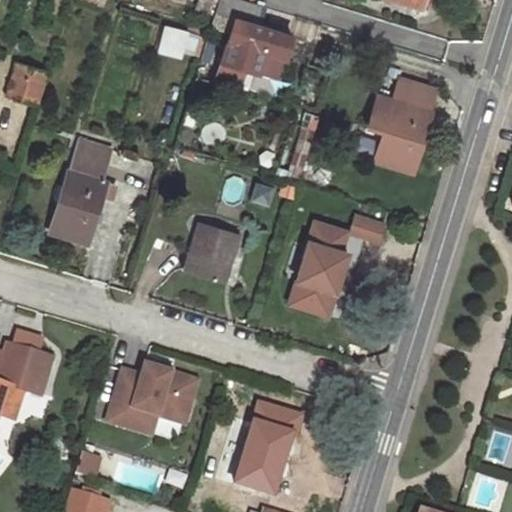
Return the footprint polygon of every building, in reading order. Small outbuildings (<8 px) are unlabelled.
[(293,37),(253,24),(259,5),(243,0),(219,0),(212,27),(231,33),(222,61),(245,68),(279,79),(293,37)] [(158,24),(153,52),(181,57),(186,29),(158,24)] [(245,68),(222,61),(216,81),(239,88),(245,68)] [(19,64),(11,93),(36,101),(45,72),(19,64)] [(417,172),(436,109),(433,108),(440,89),(404,79),(398,98),(381,93),(372,124),(388,129),(378,159),(417,172)] [(77,139),(49,231),(86,242),(100,196),(109,199),(113,183),(99,179),(109,149),(77,139)] [(360,217),(355,235),(387,245),(392,227),(360,217)] [(199,222),(183,272),(224,286),(241,236),(199,222)] [(317,222),(292,301),(330,313),(349,253),(344,251),(350,233),(317,222)] [(17,331),(13,343),(26,348),(31,334),(17,331)] [(0,414),(9,387),(23,391),(44,398),(57,357),(40,352),(44,338),(31,334),(26,348),(13,343),(9,342),(6,352),(0,349),(0,414)] [(142,375),(123,370),(108,421),(144,432),(149,412),(158,415),(185,423),(198,380),(171,372),(164,370),(165,366),(147,360),(142,375)] [(9,387),(0,414),(0,416),(15,421),(23,391),(9,387)] [(144,432),(152,434),(158,415),(149,412),(144,432)] [(254,418),(235,482),(273,493),(292,430),(254,418)] [(74,452),(72,473),(94,474),(96,454),(74,452)] [(70,492),(63,511),(107,511),(110,503),(70,492)]
